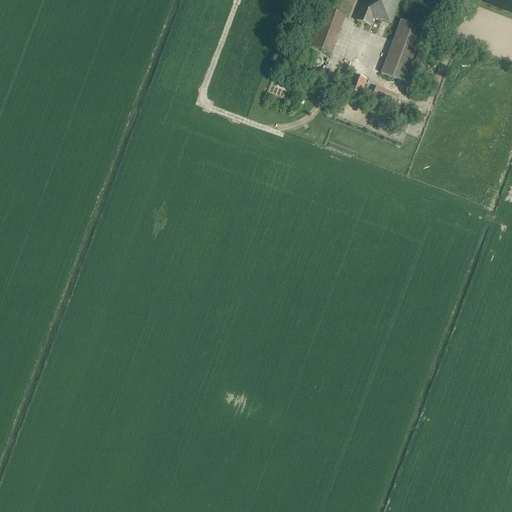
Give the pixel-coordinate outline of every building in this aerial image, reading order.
[(400,0),(364,0),(356,21),(370,26),(373,19),(381,22),(381,20),(391,24),(400,0)] [(346,17),(327,10),(313,47),(332,54),(346,17)] [(424,30),(401,21),(382,73),(405,81),(424,30)] [(362,77),(366,67),(351,62),(347,72),(362,77)] [(360,95),(366,80),(354,76),(349,90),(360,95)]
